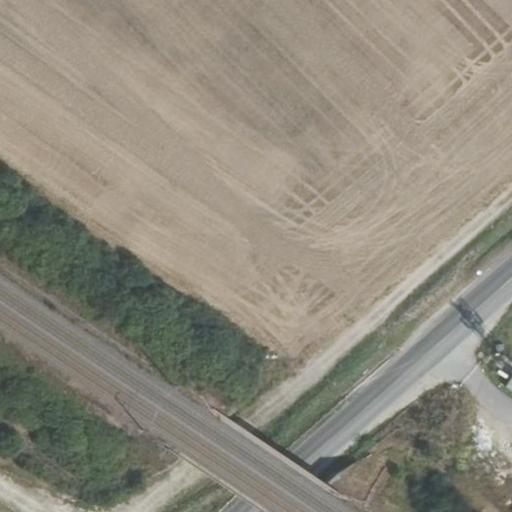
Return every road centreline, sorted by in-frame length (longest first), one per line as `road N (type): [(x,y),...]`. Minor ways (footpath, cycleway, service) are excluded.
road 1 (track): [(511,195),(136,511)]
road 2 (tertiary): [(251,511),(511,276)]
